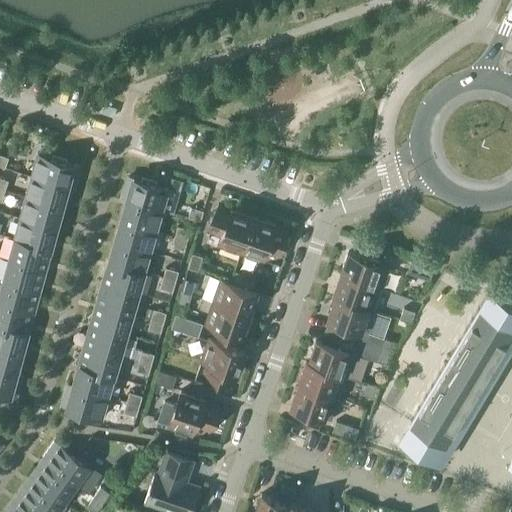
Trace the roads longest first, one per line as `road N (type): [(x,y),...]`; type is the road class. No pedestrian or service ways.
road 1 (residential): [(0,478),(37,425),(121,138)]
road 2 (residential): [(246,443),(329,210)]
road 3 (residential): [(329,210),(121,138)]
road 4 (residential): [(246,443),(447,511)]
road 5 (residential): [(121,138),(0,94)]
